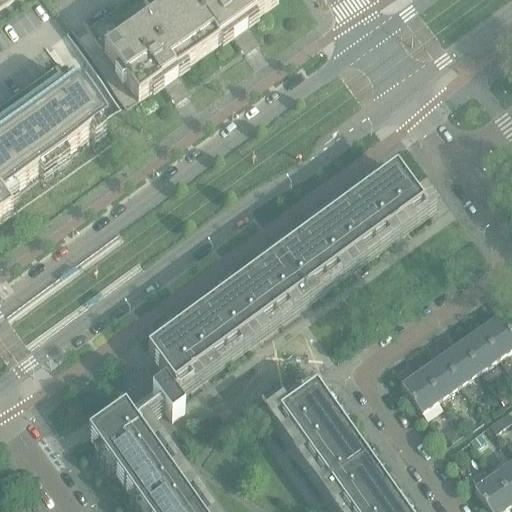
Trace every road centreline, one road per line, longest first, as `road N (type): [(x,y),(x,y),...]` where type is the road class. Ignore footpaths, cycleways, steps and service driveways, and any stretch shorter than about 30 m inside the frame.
road 1 (secondary): [(0,389),(405,92)]
road 2 (secondary): [(373,41),(0,313)]
road 3 (residential): [(453,511),(356,375),(511,268)]
road 4 (residential): [(75,511),(0,401)]
road 5 (secondary): [(405,92),(511,13)]
